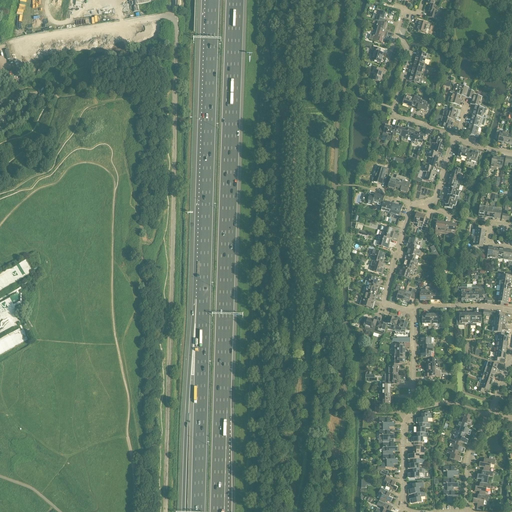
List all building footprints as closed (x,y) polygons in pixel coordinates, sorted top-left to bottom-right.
[(20,0),(18,14),(24,15),(26,0),(20,0)] [(439,8),(433,6),(429,5),(427,12),(429,13),(428,18),(437,21),(439,15),(437,15),(439,8)] [(374,21),(378,22),(386,24),(387,21),(384,20),(384,18),(385,18),(387,14),(377,11),(374,21)] [(415,31),(424,34),(426,29),(429,30),(431,25),(416,20),(415,24),(417,25),(415,31)] [(388,24),(386,24),(378,22),(375,31),(387,35),(388,32),(385,31),(385,29),(386,29),(388,24)] [(386,38),(387,35),(375,31),(374,36),(371,35),(369,40),(375,41),(382,44),(383,39),(383,37),(386,38)] [(380,49),(373,47),(371,53),(373,54),(371,60),(381,63),(383,54),(379,52),(380,49)] [(417,52),(415,62),(424,65),(425,60),(427,61),(429,56),(417,52)] [(426,65),(424,65),(415,62),(412,72),(421,74),(423,69),(425,70),(426,65)] [(380,69),(374,67),(372,74),(374,75),(373,80),(381,83),(383,76),(381,75),(382,73),(379,72),(380,69)] [(420,79),(421,74),(412,72),(409,81),(420,85),(422,80),(420,79)] [(469,99),(471,91),(468,90),(469,88),(459,86),(458,92),(459,92),(459,95),(461,96),(462,97),(469,99)] [(460,102),(462,97),(461,96),(459,95),(452,93),(452,92),(450,91),(450,93),(447,103),(458,106),(459,101),(460,102)] [(474,92),(471,91),(469,99),(473,100),(472,105),(475,106),(480,108),(480,107),(483,98),(473,95),(474,92)] [(415,106),(418,97),(414,96),(414,99),(405,96),(403,104),(408,106),(408,107),(411,108),(412,105),(415,106)] [(421,98),(418,97),(415,106),(418,107),(417,110),(421,111),(421,110),(426,111),(429,103),(420,101),(421,98)] [(484,109),(480,107),(480,108),(475,106),(473,110),(474,111),(473,116),(483,119),(484,116),(482,115),(484,109)] [(443,113),(442,117),(453,121),(454,121),(457,111),(452,110),(453,107),(450,107),(449,109),(448,108),(446,113),(443,113)] [(483,119),(473,116),(472,115),(470,120),(471,120),(470,125),(479,128),(480,129),(481,126),(483,126),(484,126),(486,120),(483,119)] [(452,125),(453,121),(442,117),(441,122),(443,123),(442,127),(452,130),(453,126),(452,125)] [(477,134),(479,128),(470,125),(469,125),(468,129),(469,130),(467,135),(478,138),(479,135),(477,134)] [(385,126),(385,127),(381,126),(379,133),(383,134),(382,137),(381,141),(385,142),(386,141),(391,142),(392,138),(395,129),(385,126)] [(405,130),(395,127),(395,129),(392,138),(398,140),(399,137),(402,138),(405,130)] [(412,139),(415,133),(415,131),(405,128),(405,130),(402,138),(402,139),(407,141),(407,138),(412,139)] [(503,144),(505,132),(504,133),(500,132),(499,134),(496,133),(495,139),(498,140),(498,142),(501,143),(501,144),(503,144)] [(424,135),(415,133),(412,139),(411,144),(416,145),(417,142),(422,143),(422,141),(424,135)] [(437,145),(435,153),(437,154),(441,155),(443,148),(444,148),(445,145),(441,144),(443,140),(433,137),(431,143),(437,145)] [(466,160),(469,150),(466,149),(466,150),(459,148),(456,160),(461,161),(462,158),(466,160)] [(473,151),(469,150),(466,160),(466,162),(468,163),(468,162),(471,163),(471,161),(476,162),(479,153),(472,152),(473,151)] [(436,158),(437,154),(435,153),(429,151),(427,157),(433,159),(431,167),(434,168),(434,169),(437,170),(439,165),(438,165),(439,159),(436,158)] [(433,172),(434,169),(434,168),(431,167),(425,165),(423,172),(429,174),(426,181),(433,183),(435,176),(436,173),(433,172)] [(387,168),(386,168),(385,171),(381,170),(379,166),(376,168),(377,169),(377,170),(374,178),(375,178),(373,182),(374,182),(381,184),(384,174),(387,175),(389,169),(387,168)] [(449,175),(449,177),(461,181),(463,176),(460,175),(461,171),(453,168),(451,175),(449,175)] [(398,188),(401,177),(397,176),(395,179),(392,178),(391,178),(388,187),(394,190),(395,187),(398,188)] [(406,178),(401,177),(398,188),(401,189),(400,191),(407,193),(410,184),(405,182),(406,178)] [(461,181),(449,177),(448,180),(450,181),(448,188),(457,190),(458,191),(461,181)] [(457,192),(457,190),(448,188),(447,190),(449,191),(447,197),(445,196),(445,197),(455,200),(456,197),(458,197),(459,192),(457,192)] [(373,204),(382,207),(383,201),(385,197),(375,194),(374,196),(370,195),(367,204),(372,205),(373,204)] [(454,201),(455,200),(445,197),(444,200),(446,201),(444,207),(452,210),(453,206),(455,207),(457,202),(454,201)] [(390,214),(393,204),(383,201),(382,207),(380,211),(390,214)] [(402,207),(393,204),(390,214),(399,217),(402,207)] [(425,232),(428,221),(425,220),(425,217),(416,214),(415,216),(413,223),(418,225),(417,227),(421,229),(421,231),(425,232)] [(445,234),(447,224),(437,222),(435,236),(439,237),(440,233),(445,234)] [(457,225),(447,224),(445,234),(450,235),(449,238),(454,239),(457,225)] [(391,229),(382,226),(380,230),(383,231),(381,237),(392,240),(392,237),(394,237),(395,231),(391,229)] [(476,226),(474,235),(484,237),(485,231),(480,231),(481,227),(476,226)] [(392,240),(381,237),(379,236),(377,242),(379,242),(378,246),(383,248),(387,249),(389,243),(388,242),(389,239),(391,240),(392,240)] [(406,247),(408,248),(416,250),(417,246),(418,246),(421,247),(422,242),(409,238),(406,247)] [(421,252),(416,250),(408,248),(405,257),(415,260),(416,256),(420,257),(421,252)] [(375,256),(374,261),(382,264),(385,254),(373,251),(371,255),(375,256)] [(419,261),(415,260),(405,257),(402,267),(412,270),(413,266),(414,266),(417,266),(419,261)] [(26,275),(33,271),(26,259),(19,263),(26,275)] [(383,264),(382,264),(374,261),(372,261),(371,266),(375,267),(374,272),(382,274),(384,268),(382,267),(383,264)] [(414,270),(412,270),(402,267),(400,267),(398,276),(407,279),(409,274),(412,275),(414,270)] [(378,290),(381,280),(370,277),(368,281),(367,281),(365,285),(367,286),(369,287),(378,290)] [(403,301),(405,291),(400,290),(401,287),(397,285),(395,293),(398,293),(396,299),(403,301)] [(379,290),(378,290),(369,287),(367,286),(365,291),(367,292),(366,297),(375,299),(377,293),(378,293),(379,290)] [(430,301),(430,286),(429,286),(429,288),(425,288),(425,291),(420,291),(420,301),(430,301)] [(431,286),(430,286),(430,301),(440,301),(440,291),(435,291),(435,288),(431,288),(431,286)] [(467,290),(467,288),(458,288),(458,298),(461,298),(461,301),(465,301),(465,302),(467,302),(467,290)] [(411,293),(405,291),(403,301),(409,303),(411,297),(414,298),(416,291),(412,290),(411,293)] [(375,299),(366,297),(364,301),(362,301),(361,306),(373,309),(374,306),(373,306),(375,299)] [(508,304),(509,298),(499,297),(497,305),(496,305),(496,306),(503,307),(503,303),(508,304)] [(465,325),(465,312),(463,313),(463,314),(459,314),(459,317),(456,317),(457,326),(465,326),(465,325)] [(496,313),(495,321),(505,323),(506,318),(501,317),(502,313),(496,313)] [(432,327),(431,315),(425,315),(425,318),(422,318),(422,327),(423,327),(423,325),(428,325),(428,327),(432,327)] [(438,315),(431,315),(432,327),(435,327),(435,325),(440,325),(440,327),(441,327),(441,318),(438,318),(438,315)] [(396,330),(398,320),(389,317),(386,325),(387,325),(386,327),(387,330),(390,330),(390,328),(394,329),(393,331),(395,332),(396,330)] [(377,322),(367,319),(367,320),(364,321),(363,324),(362,325),(364,328),(365,329),(366,331),(373,333),(377,322)] [(408,323),(398,320),(396,330),(395,332),(397,335),(400,333),(402,334),(405,333),(409,334),(410,331),(406,330),(408,323)] [(377,322),(373,333),(381,336),(384,334),(386,327),(387,325),(386,325),(377,322)] [(503,337),(504,334),(498,333),(497,342),(507,343),(508,338),(503,337)] [(423,345),(423,348),(433,348),(433,345),(430,345),(430,338),(420,338),(420,343),(421,343),(421,345),(423,345)] [(395,348),(395,355),(405,355),(405,345),(395,345),(395,347),(394,347),(394,348),(395,348)] [(433,352),(433,348),(423,348),(423,352),(421,352),(421,354),(420,354),(420,358),(430,358),(430,352),(433,352)] [(504,360),(505,354),(495,353),(494,362),(499,363),(500,359),(504,360)] [(405,365),(405,355),(395,355),(395,358),(394,358),(394,359),(395,359),(395,361),(393,361),(393,365),(400,365),(405,365)] [(427,360),(427,368),(437,368),(437,360),(427,360)] [(485,367),(497,371),(497,370),(496,370),(497,366),(488,362),(486,367),(485,367)] [(400,368),(400,365),(393,365),(388,365),(388,375),(398,375),(398,368),(400,368)] [(496,373),(497,371),(485,367),(483,367),(481,372),(484,373),(494,376),(495,373),(496,373)] [(437,375),(437,368),(427,368),(427,377),(440,377),(440,375),(437,375)] [(493,380),(494,376),(484,373),(483,377),(481,377),(493,382),(494,380),(493,380)] [(398,375),(388,375),(385,375),(385,381),(383,381),(383,385),(387,385),(392,385),(394,385),(400,385),(400,382),(398,382),(398,378),(398,375)] [(493,382),(481,377),(481,378),(482,379),(481,383),(490,386),(491,383),(493,383),(493,382)] [(488,392),(490,386),(481,383),(478,392),(483,393),(484,390),(488,392)] [(394,388),(394,385),(392,385),(387,385),(383,385),(377,385),(377,386),(382,391),(382,395),(378,395),(391,395),(391,388),(394,388)] [(391,405),(391,395),(378,395),(378,400),(381,400),(381,401),(382,401),(382,405),(391,405)] [(463,419),(462,423),(462,424),(467,425),(472,427),(474,422),(469,421),(471,416),(460,413),(459,417),(463,419)] [(416,424),(419,424),(427,424),(428,419),(432,419),(432,415),(422,414),(422,419),(416,419),(416,424)] [(383,424),(383,431),(389,431),(389,428),(394,428),(394,422),(390,422),(390,418),(379,418),(379,424),(383,424)] [(466,430),(467,425),(462,424),(462,423),(457,422),(456,426),(460,428),(459,432),(464,434),(469,436),(471,431),(466,430)] [(430,424),(427,424),(419,424),(419,428),(414,428),(414,434),(417,434),(425,434),(425,429),(430,429),(430,424)] [(390,431),(389,431),(383,431),(379,431),(379,436),(383,436),(383,443),(389,443),(389,440),(394,440),(394,435),(390,435),(390,431)] [(463,439),(464,434),(459,432),(454,431),(453,435),(457,437),(456,441),(461,443),(461,444),(466,445),(468,440),(463,439)] [(427,434),(425,434),(417,434),(417,438),(412,438),(411,443),(414,443),(414,446),(422,446),(422,443),(423,443),(423,438),(427,438),(427,434)] [(460,447),(461,444),(461,443),(456,441),(451,440),(449,444),(454,446),(453,450),(458,452),(458,453),(463,454),(465,449),(460,447)] [(394,443),(389,443),(383,443),(382,449),(383,455),(386,455),(386,456),(393,456),(393,455),(393,452),(398,452),(398,447),(394,447),(394,443)] [(408,460),(413,460),(419,460),(419,455),(424,455),(424,448),(416,448),(416,451),(413,451),(413,455),(408,455),(408,460)] [(457,456),(458,453),(458,452),(453,450),(448,449),(446,453),(451,455),(449,460),(452,461),(460,463),(462,458),(457,456)] [(394,455),(393,455),(393,456),(386,456),(386,455),(383,455),(383,461),(386,461),(386,468),(393,468),(393,464),(397,464),(397,459),(394,459),(394,455)] [(483,468),(483,471),(489,473),(489,472),(490,466),(494,466),(495,461),(494,461),(494,458),(490,457),(489,460),(484,459),(484,461),(482,461),(482,463),(480,462),(479,467),(483,468)] [(424,460),(419,460),(413,460),(413,465),(408,465),(408,470),(413,470),(419,470),(419,465),(424,465),(424,460)] [(447,472),(447,479),(453,479),(453,476),(458,476),(458,471),(454,471),(454,467),(443,467),(443,472),(447,472)] [(424,470),(419,470),(413,470),(413,474),(408,474),(408,479),(419,479),(419,474),(424,474),(424,470)] [(493,473),(489,472),(489,473),(483,471),(482,471),(481,475),(478,474),(477,479),(481,480),(481,483),(487,485),(487,484),(488,477),(492,478),(493,473)] [(387,484),(384,490),(383,490),(389,493),(390,493),(391,493),(390,493),(391,490),(395,492),(397,487),(394,486),(396,482),(386,477),(383,482),(387,484)] [(455,479),(453,479),(447,479),(443,479),(443,485),(447,485),(447,491),(447,492),(453,492),(453,491),(453,488),(458,488),(458,483),(455,483),(455,479)] [(409,496),(414,495),(420,494),(420,493),(419,489),(424,488),(423,483),(412,485),(413,489),(408,490),(409,496)] [(491,485),(487,484),(487,485),(481,483),(480,483),(479,487),(475,486),(475,491),(479,492),(479,495),(485,497),(485,496),(486,489),(490,490),(491,485)] [(389,496),(390,493),(389,493),(383,490),(384,490),(380,489),(378,494),(381,495),(378,501),(382,503),(384,504),(385,503),(386,501),(390,503),(393,497),(389,496)] [(455,491),(453,491),(453,492),(447,492),(447,491),(443,491),(443,497),(447,497),(447,504),(453,504),(453,501),(458,501),(458,495),(455,495),(455,491)] [(425,493),(420,493),(420,494),(414,495),(415,499),(409,500),(410,505),(422,503),(421,498),(425,497),(425,493)] [(489,497),(485,496),(485,497),(479,495),(478,495),(477,499),(473,498),(473,503),(477,504),(477,508),(483,509),(484,501),(488,502),(489,497)] [(382,503),(378,501),(376,506),(383,509),(382,511),(392,511),(391,511),(393,507),(385,504),(385,503),(384,504),(382,503)]
